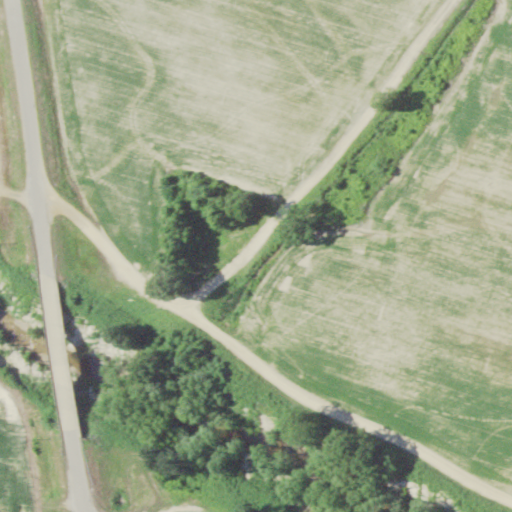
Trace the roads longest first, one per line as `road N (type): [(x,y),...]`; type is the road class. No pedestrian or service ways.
road 1 (residential): [(63,303),(196,287),(278,241),(449,0)]
road 2 (residential): [(93,511),(13,0)]
